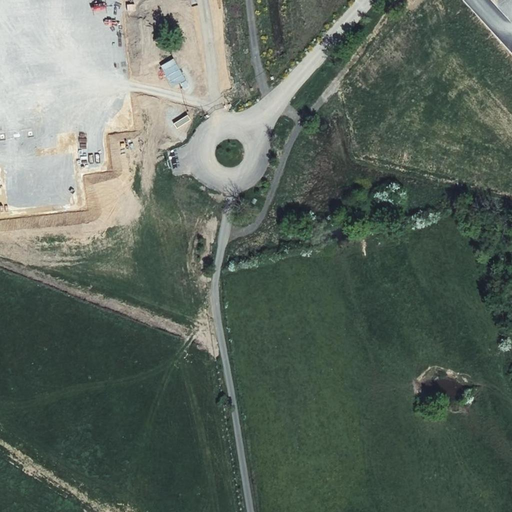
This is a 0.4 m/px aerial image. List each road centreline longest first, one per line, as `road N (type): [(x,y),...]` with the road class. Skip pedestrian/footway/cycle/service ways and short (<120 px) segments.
road 1 (unclassified): [(232,182),(215,290),(252,511)]
road 2 (unclassified): [(366,0),(249,131)]
